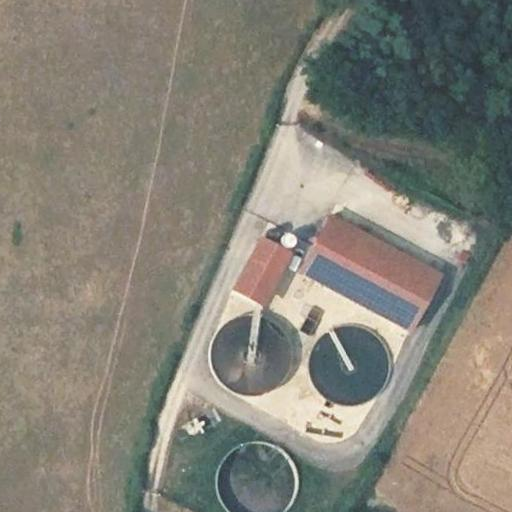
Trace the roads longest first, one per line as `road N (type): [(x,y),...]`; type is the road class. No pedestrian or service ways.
road 1 (track): [(355,0),(310,71),(199,324),(148,511)]
road 2 (track): [(334,511),(349,477),(331,437),(203,373)]
